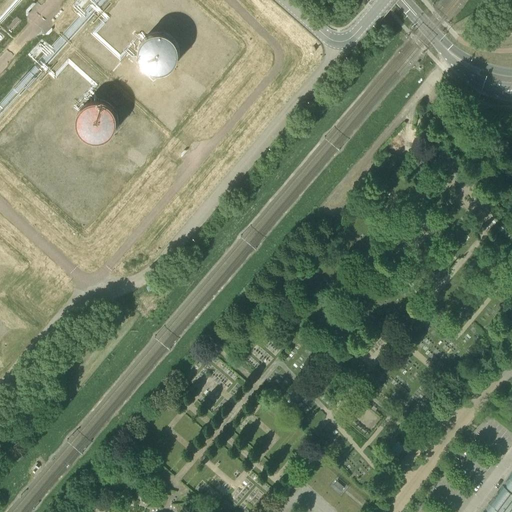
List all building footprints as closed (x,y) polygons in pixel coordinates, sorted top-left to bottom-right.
[(145,68),(150,71),(155,73),(160,73),(165,72),(170,70),(173,66),(176,62),(178,57),(178,52),(177,47),(175,42),(172,38),(167,35),(162,34),(157,33),(152,34),(147,37),(143,40),(140,44),(139,49),(138,54),(139,60),(142,64),(145,68)] [(82,137),(87,140),(92,142),(98,142),(103,141),(108,139),(112,135),(115,130),(117,125),(117,120),(116,114),(114,109),(110,105),(105,102),(100,100),(95,100),(89,101),(84,104),(80,108),(77,112),(75,117),(75,123),(76,128),(79,133),(82,137)] [(439,100),(436,104),(435,105),(439,108),(443,103),(439,100)] [(390,466),(402,452),(392,445),(380,459),(390,466)] [(511,511),(511,473),(482,511),(511,511)] [(341,491),(344,487),(337,481),(333,485),(341,491)]
